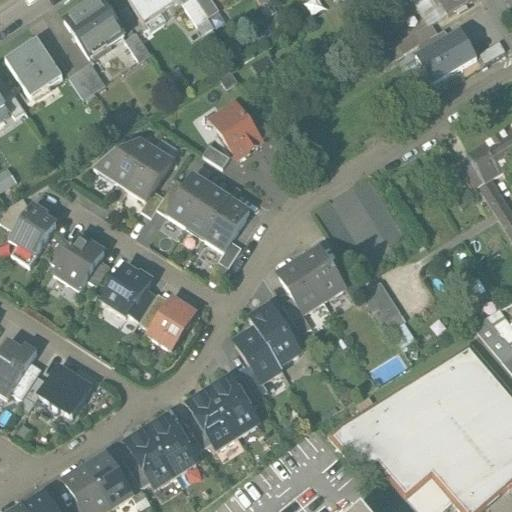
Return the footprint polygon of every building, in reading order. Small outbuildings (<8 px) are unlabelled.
[(176,0),(124,0),(142,27),(158,16),(161,20),(181,6),(176,0)] [(218,16),(207,0),(198,0),(194,3),(207,23),(218,16)] [(271,0),(253,0),(259,9),(271,0)] [(478,0),(411,0),(429,29),(447,20),(479,0),(478,0)] [(194,3),(183,10),(196,31),(207,23),(194,3)] [(98,4),(65,26),(90,63),(123,41),(115,29),(113,31),(106,19),(108,18),(98,4)] [(429,29),(414,38),(420,48),(435,39),(429,29)] [(420,48),(417,50),(422,59),(444,46),(439,37),(435,39),(420,48)] [(422,59),(417,62),(432,87),(474,62),(459,37),(444,46),(422,59)] [(136,39),(125,47),(139,68),(150,61),(136,39)] [(62,82),(37,45),(6,65),(31,102),(62,82)] [(104,90),(90,69),(79,77),(93,98),(104,90)] [(93,98),(79,77),(69,84),(83,105),(93,98)] [(245,124),(234,108),(221,117),(221,120),(212,127),(237,163),(248,156),(248,157),(257,151),(257,150),(261,147),(259,145),(245,124)] [(270,137),(256,116),(245,124),(259,145),(270,137)] [(511,132),(467,161),(471,168),(484,188),(489,185),(511,169),(511,132)] [(138,145),(94,173),(126,195),(152,154),(138,145)] [(229,163),(209,150),(202,160),(222,173),(229,163)] [(152,154),(126,195),(146,207),(153,195),(172,167),(152,154)] [(504,209),(489,185),(484,188),(471,168),(460,175),(480,206),(485,203),(492,216),(504,209)] [(211,193),(192,180),(185,190),(166,220),(185,233),(211,193)] [(176,184),(156,214),(166,220),(185,190),(176,184)] [(211,193),(185,233),(204,245),(230,205),(211,193)] [(146,207),(140,216),(150,222),(163,202),(153,195),(146,207)] [(23,203),(0,217),(0,227),(14,237),(29,214),(23,203)] [(230,205),(204,245),(223,257),(231,246),(249,217),(230,205)] [(504,209),(492,216),(497,223),(508,216),(504,209)] [(34,212),(29,213),(29,214),(14,237),(9,245),(17,250),(11,260),(29,271),(56,230),(45,223),(47,220),(34,212)] [(511,221),(508,216),(497,223),(511,247),(511,221)] [(63,241),(48,265),(58,271),(73,248),(63,241)] [(58,271),(53,279),(67,288),(69,285),(81,292),(87,284),(100,264),(104,257),(91,249),(88,252),(76,244),(73,248),(58,271)] [(223,257),(218,266),(228,273),(241,253),(231,246),(223,257)] [(343,294),(319,254),(298,267),(323,306),(343,294)] [(100,264),(87,284),(96,291),(110,270),(100,264)] [(323,306),(298,267),(278,280),(292,302),(303,319),(323,306)] [(124,270),(101,306),(125,322),(127,319),(134,308),(136,309),(146,294),(151,286),(140,278),(139,280),(124,270)] [(380,286),(360,298),(379,327),(398,316),(380,286)] [(146,294),(136,309),(134,308),(127,319),(139,326),(145,317),(156,301),(146,294)] [(171,302),(147,339),(172,356),(196,318),(171,302)] [(303,319),(292,302),(282,308),(301,339),(311,332),(303,319)] [(279,327),(269,312),(266,309),(255,316),(257,319),(249,325),(255,334),(278,372),(279,371),(299,359),(298,357),(279,327)] [(511,334),(499,314),(472,331),(500,363),(511,356),(511,334)] [(153,322),(145,317),(139,326),(138,328),(146,332),(153,322)] [(308,350),(289,320),(279,327),(298,357),(308,350)] [(278,372),(255,334),(234,347),(250,372),(261,390),(262,389),(282,376),(279,371),(278,372)] [(8,346),(0,357),(0,399),(6,404),(10,398),(30,367),(37,357),(24,349),(21,354),(8,346)] [(511,489),(511,398),(470,350),(341,429),(411,511),(446,511),(452,507),(457,511),(485,511),(497,503),(511,489)] [(30,367),(10,398),(21,405),(37,381),(41,375),(30,367)] [(91,393),(58,371),(47,387),(39,401),(50,408),(49,410),(59,416),(60,415),(72,422),(91,393)] [(261,390),(250,372),(240,378),(256,404),(267,397),(262,389),(261,390)] [(256,404),(240,378),(230,385),(249,415),(259,409),(256,404)] [(37,381),(18,411),(28,417),(39,401),(47,387),(37,381)] [(230,385),(229,383),(208,396),(237,442),(257,430),(249,415),(230,385)] [(237,442),(208,396),(187,409),(193,418),(212,448),(216,455),(237,442)] [(212,448),(193,418),(183,424),(202,455),(212,448)] [(173,430),(167,422),(147,434),(176,481),(196,468),(192,461),(173,430)] [(202,455),(183,424),(173,430),(192,461),(202,455)] [(176,481),(147,434),(126,447),(131,456),(150,487),(155,494),(176,481)] [(150,487),(131,456),(121,463),(130,477),(140,493),(150,487)] [(120,484),(105,460),(85,473),(109,511),(113,511),(131,501),(120,484)] [(109,511),(85,473),(64,486),(78,508),(80,511),(109,511)] [(140,493),(130,477),(120,484),(131,501),(135,507),(145,501),(140,493)] [(52,511),(44,498),(23,511),(52,511)]
